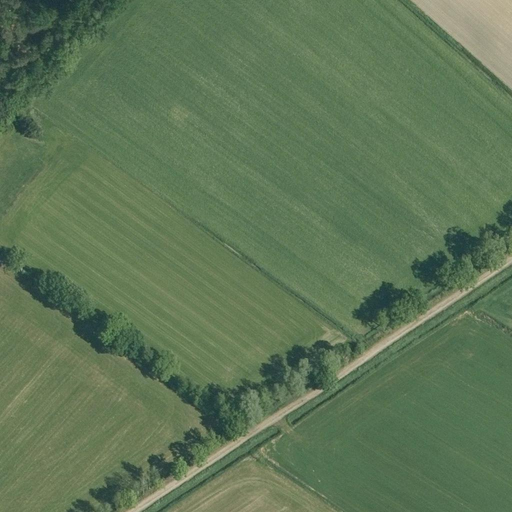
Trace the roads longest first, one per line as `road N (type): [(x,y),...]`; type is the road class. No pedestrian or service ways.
road 1 (track): [(511,259),(246,437)]
road 2 (track): [(246,437),(134,511)]
